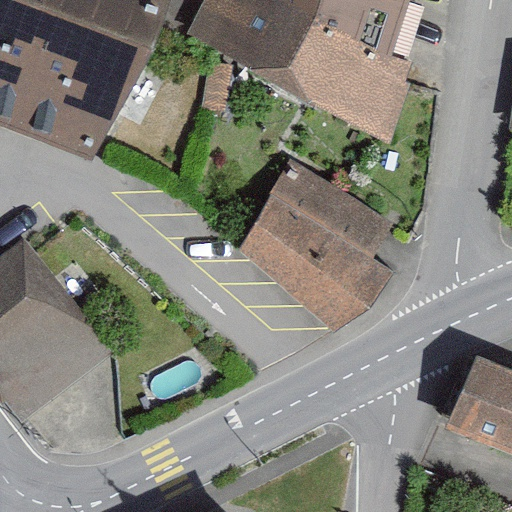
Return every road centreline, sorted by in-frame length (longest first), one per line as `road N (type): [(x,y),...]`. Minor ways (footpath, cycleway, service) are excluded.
road 1 (tertiary): [(406,342),(166,470),(68,511)]
road 2 (residential): [(453,319),(489,0)]
road 3 (residential): [(382,511),(406,342)]
